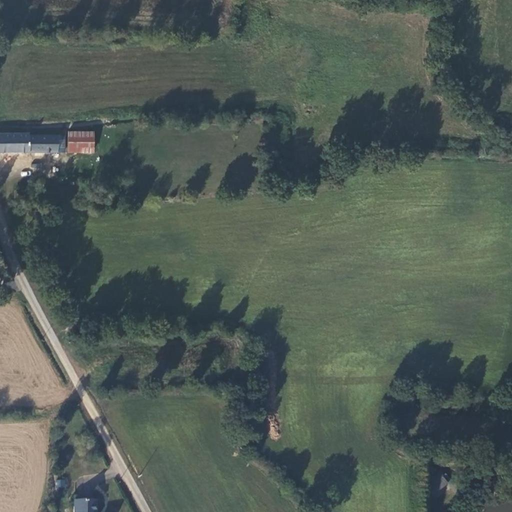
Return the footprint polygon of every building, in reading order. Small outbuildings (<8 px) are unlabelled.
[(67,152),(94,152),(94,131),(67,131),(67,152)] [(0,152),(30,152),(30,134),(30,132),(0,132),(0,152)] [(67,134),(30,134),(30,152),(67,152),(67,134)] [(437,472),(437,471),(434,473),(436,475),(424,485),(436,501),(450,489),(449,487),(437,472)] [(439,471),(437,472),(449,487),(452,484),(445,474),(443,475),(439,471)] [(95,511),(95,501),(74,501),(74,511),(95,511)]
